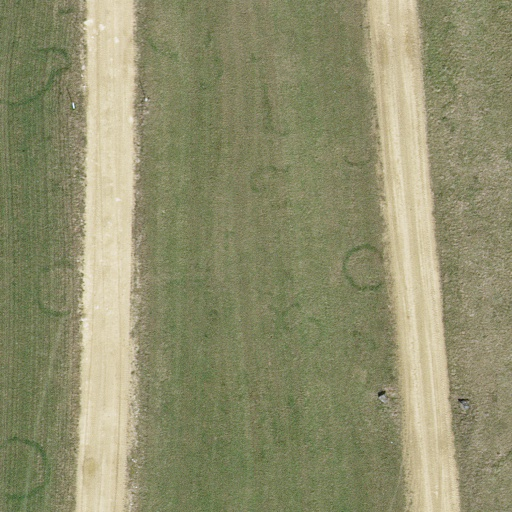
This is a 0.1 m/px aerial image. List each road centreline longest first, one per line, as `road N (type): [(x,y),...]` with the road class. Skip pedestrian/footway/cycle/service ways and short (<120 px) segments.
road 1 (track): [(437,511),(390,0)]
road 2 (track): [(108,0),(93,511)]
